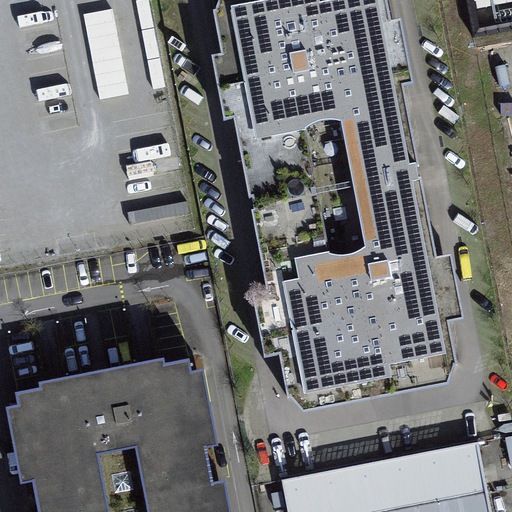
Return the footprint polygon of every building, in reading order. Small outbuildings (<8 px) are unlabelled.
[(392,34),(385,0),(222,0),(216,23),(224,64),(212,66),(225,130),(235,128),(269,300),(256,302),(269,368),(282,365),(291,407),(306,420),(449,392),(455,374),(446,329),(464,325),(452,264),(432,268),(397,92),(414,88),(402,32),(392,34)] [(511,0),(476,0),(481,27),(511,21),(511,0)] [(87,11),(97,98),(126,95),(117,8),(87,11)] [(0,412),(18,511),(215,511),(189,369),(0,404),(0,412)] [(488,511),(477,453),(280,490),(284,511),(488,511)]
